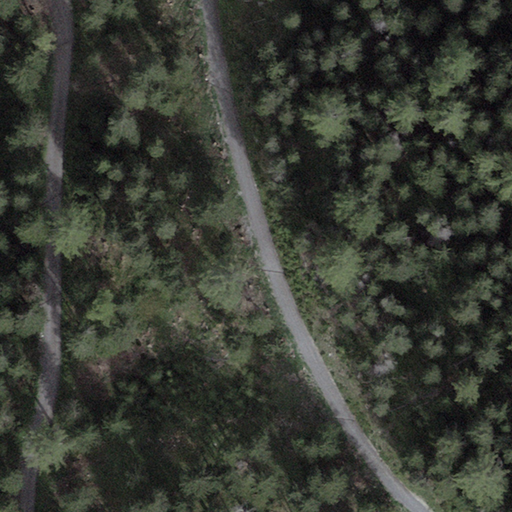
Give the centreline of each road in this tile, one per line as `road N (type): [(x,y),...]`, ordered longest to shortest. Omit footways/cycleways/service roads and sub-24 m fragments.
road 1 (track): [(197,0),(297,342),(423,511)]
road 2 (track): [(41,511),(57,398),(68,22),(57,0)]
